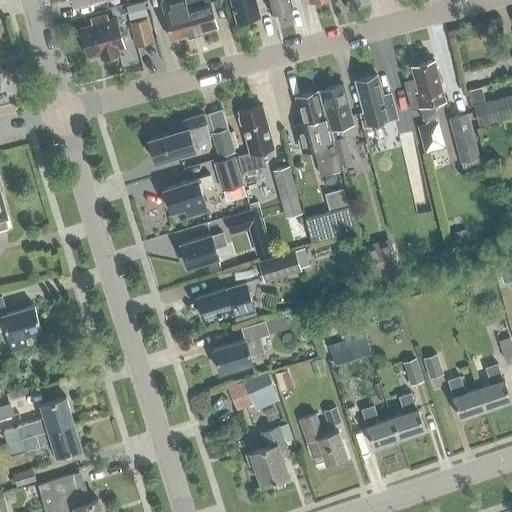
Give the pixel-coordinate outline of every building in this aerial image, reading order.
[(193,34),(184,0),(166,0),(167,1),(161,3),(164,15),(170,40),(193,34)] [(208,0),(184,0),(193,34),(216,27),(208,0)] [(230,0),(236,22),(259,15),(254,0),(230,0)] [(266,0),(270,13),(291,7),(289,0),(266,0)] [(126,5),(129,17),(146,13),(143,1),(126,5)] [(116,55),(118,54),(117,50),(124,48),(116,20),(108,22),(106,16),(90,21),(92,27),(79,31),(86,56),(100,52),(101,59),(104,58),(107,61),(114,59),(116,55)] [(129,22),(136,47),(153,42),(146,18),(129,22)] [(403,82),(410,110),(419,108),(422,120),(427,119),(429,125),(419,127),(425,149),(440,145),(433,118),(437,117),(433,104),(444,101),(434,60),(411,67),(414,79),(403,82)] [(355,81),(363,112),(359,113),(362,126),(397,118),(390,92),(382,94),(377,75),(355,81)] [(342,84),(320,90),(330,130),(331,130),(340,165),(351,162),(345,136),(344,137),(341,127),(353,124),(342,84)] [(302,123),(294,125),(300,148),(301,153),(313,149),(320,176),(341,170),(336,153),(335,153),(326,122),(325,122),(318,95),(319,95),(317,91),(295,97),(302,123)] [(511,94),(472,105),(478,127),(511,117),(511,94)] [(238,112),(249,153),(237,157),(241,173),(264,167),(260,151),(273,148),(261,106),(238,112)] [(210,133),(217,157),(234,152),(222,109),(207,114),(212,133),(210,133)] [(448,118),(460,162),(479,158),(467,113),(448,118)] [(147,139),(155,163),(194,151),(192,143),(209,138),(202,115),(168,125),(170,132),(147,139)] [(212,163),(221,191),(243,184),(234,156),(212,163)] [(272,171),(285,218),(301,213),(289,166),(272,171)] [(163,189),(170,212),(185,207),(187,215),(206,209),(200,189),(213,185),(210,175),(197,179),(196,179),(163,189)] [(311,243),(356,231),(349,206),(304,219),(311,243)] [(262,223),(257,208),(227,218),(232,233),(248,228),(262,223)] [(398,218),(408,265),(439,259),(429,212),(398,218)] [(454,248),(470,243),(466,229),(450,234),(454,248)] [(187,267),(206,261),(209,271),(220,267),(214,249),(226,245),(222,233),(211,236),(210,235),(180,244),(187,267)] [(363,246),(372,279),(399,271),(389,239),(363,246)] [(257,262),(264,282),(301,271),(294,251),(257,262)] [(196,297),(203,320),(230,311),(232,316),(255,309),(247,283),(225,290),(224,288),(196,297)] [(0,321),(2,321),(11,353),(28,348),(24,336),(41,331),(33,306),(6,314),(1,297),(0,297),(0,321)] [(244,339),(212,349),(219,373),(252,363),(250,356),(263,352),(258,337),(288,328),(284,315),(240,329),(244,339)] [(422,359),(429,379),(443,374),(436,354),(422,359)] [(423,381),(415,358),(402,362),(410,386),(423,381)] [(490,384),(477,389),(484,409),(511,400),(504,380),(502,380),(497,363),(484,368),(490,384)] [(286,370),(275,374),(279,388),(291,384),(286,370)] [(226,388),(237,411),(252,404),(250,400),(272,389),(265,373),(243,383),(242,381),(226,388)] [(484,409),(477,389),(465,393),(459,376),(447,380),(452,397),(451,397),(458,418),(484,409)] [(341,382),(346,398),(362,394),(357,378),(341,382)] [(404,414),(391,418),(398,439),(424,430),(417,409),(416,409),(410,393),(398,397),(404,414)] [(3,432),(7,443),(73,423),(65,397),(39,405),(43,418),(17,426),(18,427),(3,432)] [(0,406),(0,418),(13,415),(10,404),(0,406)] [(398,439),(391,418),(379,422),(373,406),(360,410),(366,426),(365,427),(372,448),(398,439)] [(340,423),(335,407),(324,411),(329,426),(340,423)] [(299,419),(303,432),(311,457),(322,453),(325,463),(346,456),(337,431),(322,436),(315,413),(299,419)] [(73,423),(7,443),(7,444),(6,444),(9,456),(38,447),(37,445),(50,441),(55,457),(81,449),(73,423)] [(267,447),(245,454),(251,471),(256,469),(261,485),(287,477),(280,456),(286,454),(277,427),(262,432),(267,447)] [(36,481),(31,468),(12,475),(16,487),(36,481)] [(43,511),(101,511),(97,499),(83,504),(73,474),(36,485),(43,511)]
